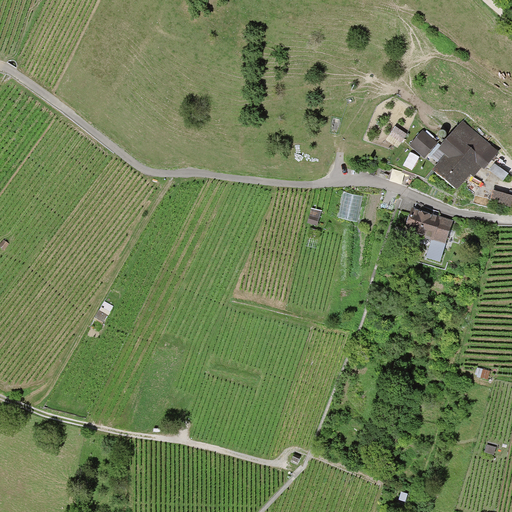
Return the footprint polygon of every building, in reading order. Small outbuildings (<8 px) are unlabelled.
[(480,158),(491,145),(462,121),(445,142),(426,127),(411,146),(427,158),(429,156),(439,164),(429,177),(455,198),(477,172),(485,162),(480,158)] [(396,123),(388,137),(400,144),(408,131),(396,123)] [(490,171),(504,182),(509,175),(495,164),(490,171)] [(340,214),(360,219),(366,193),(346,188),(340,214)] [(511,195),(492,189),(488,199),(511,206),(511,195)] [(438,265),(451,223),(412,209),(403,234),(429,243),(424,260),(438,265)] [(9,244),(4,240),(0,245),(0,247),(4,251),(9,244)] [(114,307),(105,302),(95,319),(104,324),(114,307)] [(490,371),(480,369),(478,377),(488,379),(490,371)] [(496,448),(487,445),(485,452),(494,455),(496,448)]
